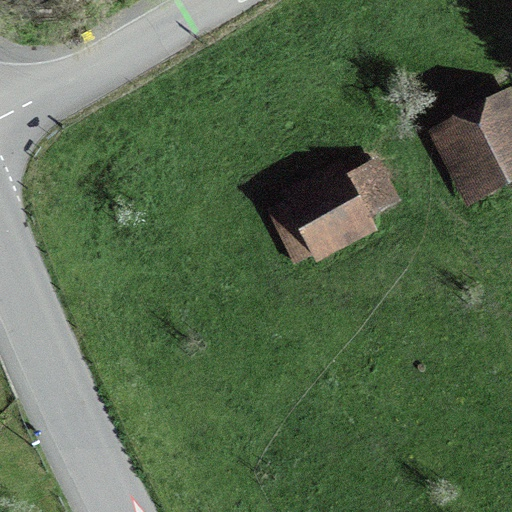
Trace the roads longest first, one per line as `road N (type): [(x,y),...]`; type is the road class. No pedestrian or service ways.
road 1 (tertiary): [(0,245),(36,346),(113,511)]
road 2 (tertiary): [(219,0),(0,119)]
